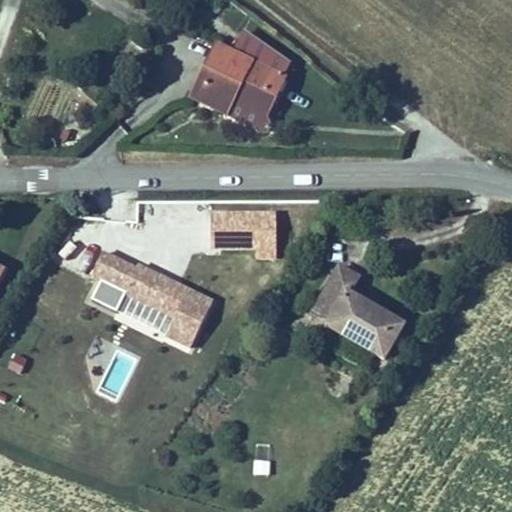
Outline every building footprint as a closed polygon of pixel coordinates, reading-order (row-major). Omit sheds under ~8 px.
[(266,127),(287,87),(220,51),(192,103),(225,121),(231,109),(266,127)] [(137,220),(138,190),(101,188),(99,218),(137,220)] [(208,251),(277,256),(279,212),(208,208),(208,203),(160,199),(159,208),(175,209),(174,223),(163,222),(161,244),(191,246),(189,279),(207,280),(208,251)] [(112,319),(191,352),(215,296),(102,248),(89,280),(123,294),(112,319)] [(395,373),(416,341),(362,308),(373,291),(353,278),(329,315),(345,326),(338,336),(395,373)] [(0,312),(11,290),(0,284),(0,312)] [(322,326),(338,336),(345,326),(329,315),(322,326)]
